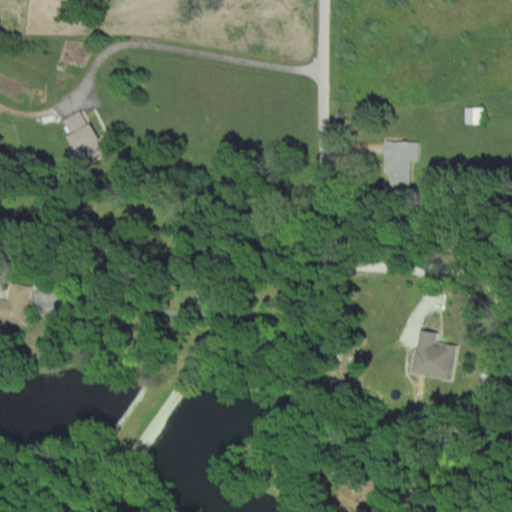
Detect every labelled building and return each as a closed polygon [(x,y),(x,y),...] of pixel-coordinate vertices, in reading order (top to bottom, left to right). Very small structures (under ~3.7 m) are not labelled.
[(466,122),(483,122),(483,106),(466,106),(466,122)] [(102,140),(92,122),(89,124),(81,109),(62,120),(79,149),(74,152),(80,164),(100,153),(95,144),(102,140)] [(419,141),(388,140),(387,189),(411,189),(412,159),(419,159),(419,141)] [(33,282),(13,279),(10,296),(0,294),(0,316),(28,320),(33,282)] [(453,377),(458,342),(438,339),(439,329),(420,326),(414,371),(453,377)] [(359,509),(375,480),(353,468),(337,496),(359,509)]
